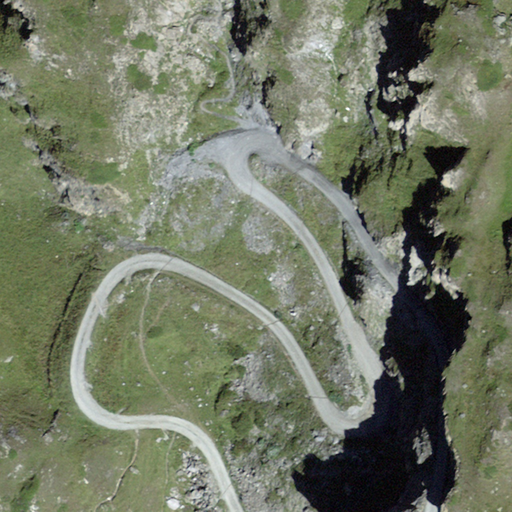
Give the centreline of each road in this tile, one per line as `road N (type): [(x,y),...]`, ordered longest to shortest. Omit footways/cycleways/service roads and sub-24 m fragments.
road 1 (track): [(258,144),(233,156),(240,185),(308,237),(393,391),(388,428),(366,434),(338,423),(294,343),(232,298),(173,269),(132,266),(85,315),(83,393)]
road 2 (track): [(434,511),(447,400),(445,362),(425,316),(389,281),(323,186),(258,144)]
road 3 (track): [(83,393),(107,422),(192,430),(235,511)]
